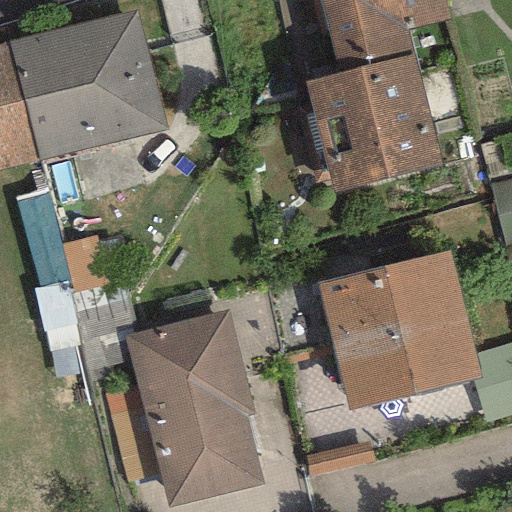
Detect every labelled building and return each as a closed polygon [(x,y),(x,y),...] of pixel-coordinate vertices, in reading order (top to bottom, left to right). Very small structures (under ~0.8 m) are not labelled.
[(322,0),(334,49),(444,24),(438,0),(322,0)] [(0,49),(0,160),(160,132),(136,19),(0,49)] [(303,87),(328,192),(433,168),(409,63),(303,87)] [(69,283),(99,278),(92,235),(62,240),(69,283)] [(319,284),(350,414),(474,384),(443,254),(319,284)] [(128,341),(165,503),(257,483),(220,320),(128,341)]
